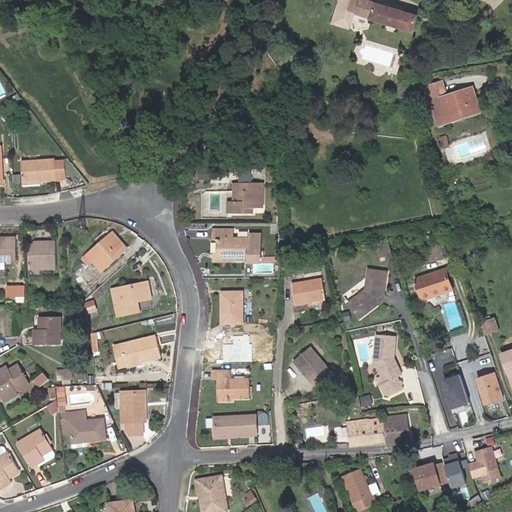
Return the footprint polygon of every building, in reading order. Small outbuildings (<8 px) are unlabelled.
[(342,0),(341,0),(339,7),(340,7),(347,9),(348,5),(349,2),(342,0)] [(411,32),(412,31),(417,17),(362,0),(342,0),(349,2),(348,5),(357,8),(357,12),(356,14),(371,18),(370,20),(411,32)] [(448,95),(443,80),(429,85),(433,99),(443,96),(448,95)] [(489,102),(483,83),(450,94),(458,119),(467,116),(466,111),(489,102)] [(404,95),(406,85),(400,84),(397,94),(404,95)] [(448,95),(443,96),(452,121),(458,119),(450,94),(448,95)] [(466,111),(467,116),(491,107),(489,102),(466,111)] [(19,178),(36,178),(53,177),(52,157),(18,159),(19,178)] [(242,209),(261,209),(261,185),(232,185),(232,201),(225,201),(225,213),(242,213),(242,209)] [(112,230),(99,241),(101,243),(114,233),(112,230)] [(217,257),(230,258),(247,258),(246,262),(259,262),(259,242),(247,241),(247,238),(231,238),(231,230),(212,230),(212,239),(215,238),(215,241),(217,241),(217,257)] [(101,243),(99,241),(85,251),(100,268),(126,247),(114,233),(101,243)] [(0,257),(14,258),(14,235),(0,234),(0,257)] [(46,242),(32,242),(27,242),(26,269),(55,269),(54,238),(46,238),(46,242)] [(421,246),(424,256),(436,252),(433,242),(421,246)] [(387,243),(376,245),(382,261),(393,258),(387,243)] [(346,303),(360,320),(379,306),(381,307),(388,295),(386,294),(388,271),(366,269),(365,289),(346,303)] [(426,297),(451,289),(444,270),(420,279),(426,297)] [(324,286),(334,284),(331,272),(322,274),(323,279),(324,283),(324,286)] [(297,306),(327,301),(324,286),(324,283),(323,279),(293,284),(297,306)] [(132,299),(135,298),(149,295),(146,282),(111,289),(117,312),(134,308),(132,299)] [(221,292),(220,333),(241,333),(242,292),(221,292)] [(42,330),(40,329),(35,329),(35,345),(61,345),(60,317),(41,317),(40,326),(43,326),(42,330)] [(480,324),(484,337),(499,332),(495,319),(480,324)] [(156,335),(122,343),(127,364),(139,361),(161,356),(158,344),(156,335)] [(396,358),(397,337),(375,335),(371,362),(383,385),(403,377),(396,358)] [(127,364),(122,343),(115,345),(121,366),(127,364)] [(311,346),(293,362),(317,389),(333,373),(311,346)] [(511,352),(502,356),(511,386),(511,352)] [(4,370),(2,365),(0,366),(0,394),(3,399),(17,391),(16,389),(29,383),(17,363),(8,367),(4,370)] [(59,369),(61,380),(72,378),(71,368),(59,369)] [(218,398),(233,398),(250,399),(250,378),(231,377),(231,371),(212,370),(212,378),(218,377),(218,398)] [(498,372),(479,378),(489,406),(507,399),(498,372)] [(48,380),(42,374),(34,381),(40,388),(48,380)] [(464,375),(446,381),(455,409),(474,402),(464,375)] [(66,384),(49,387),(52,400),(54,409),(69,406),(66,384)] [(123,422),(143,421),(143,412),(145,412),(144,403),(142,403),(141,391),(121,393),(121,404),(119,404),(120,414),(122,414),(123,422)] [(358,402),(356,394),(339,397),(340,405),(358,402)] [(373,406),(370,395),(360,397),(363,408),(373,406)] [(85,418),(84,408),(59,411),(61,432),(69,431),(70,437),(85,436),(85,439),(103,437),(101,417),(85,418)] [(385,446),(409,442),(406,421),(405,415),(396,417),(383,419),(384,442),(385,446)] [(244,423),(244,416),(211,416),(211,435),(244,436),(254,436),(254,423),(244,423)] [(384,442),(383,419),(354,424),(346,425),(348,438),(350,447),(384,442)] [(41,428),(16,441),(29,466),(43,459),(41,455),(52,448),(41,428)] [(86,443),(85,439),(85,436),(70,437),(70,440),(70,445),(86,443)] [(484,484),(500,478),(490,449),(473,455),(484,484)] [(8,450),(0,453),(0,486),(11,480),(9,476),(19,471),(8,450)] [(454,488),(474,484),(469,458),(462,460),(460,452),(448,455),(454,488)] [(446,461),(420,467),(426,490),(452,484),(446,461)] [(340,477),(354,511),(361,511),(374,507),(358,470),(340,477)] [(203,511),(220,511),(226,511),(228,511),(223,477),(199,480),(201,496),(204,495),(205,505),(203,506),(203,511)] [(247,501),(250,505),(258,500),(254,490),(248,493),(251,498),(247,501)] [(107,511),(127,511),(126,501),(106,503),(107,511)]
